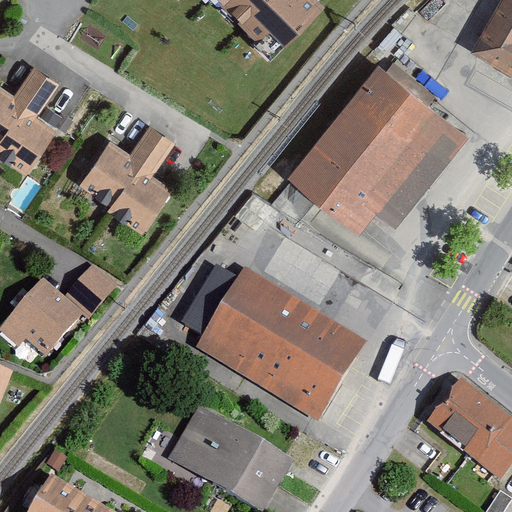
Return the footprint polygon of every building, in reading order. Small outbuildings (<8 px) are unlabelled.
[(308,0),(216,0),(258,43),(269,32),(284,47),(320,12),(314,6),(308,0)] [(511,73),(511,0),(503,0),(474,51),(511,73)] [(0,152),(28,172),(57,130),(38,116),(59,86),(33,68),(12,98),(0,89),(0,152)] [(468,140),(377,69),(290,180),(358,234),(371,218),(393,235),(468,140)] [(68,119),(62,115),(54,126),(65,133),(73,122),(68,119)] [(141,234),(169,194),(148,180),(172,145),(149,129),(130,157),(111,144),(82,186),(112,207),(108,211),(141,234)] [(119,285),(94,263),(87,270),(63,298),(81,314),(90,318),(119,285)] [(205,334),(197,347),(319,422),(320,420),(352,368),(368,341),(245,266),(237,280),(220,269),(187,323),(205,334)] [(45,355),(81,314),(63,298),(43,281),(0,329),(0,330),(16,345),(23,336),(45,355)] [(13,369),(0,364),(0,404),(12,374),(13,369)] [(511,465),(511,417),(462,378),(428,421),(469,453),(501,479),(511,465)] [(183,439),(172,457),(209,479),(262,511),(263,511),(273,497),(279,487),(288,472),(294,462),(285,457),(202,407),(183,439)] [(56,449),(46,463),(52,467),(58,470),(67,456),(56,449)] [(29,511),(62,511),(75,491),(68,486),(51,476),(29,511)] [(98,511),(102,506),(88,498),(75,491),(62,511),(98,511)] [(511,511),(511,499),(506,496),(500,492),(488,511),(511,511)]
